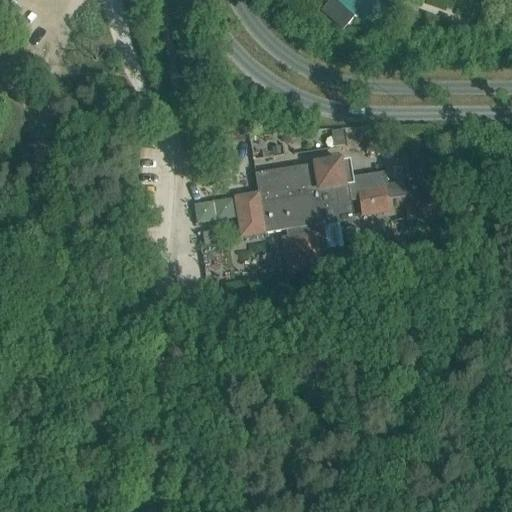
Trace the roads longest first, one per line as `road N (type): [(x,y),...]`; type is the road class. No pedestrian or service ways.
road 1 (track): [(160,125),(148,511)]
road 2 (tertiary): [(200,0),(212,29),(269,84),(332,113),(511,116)]
road 3 (tertiary): [(511,91),(391,91),(336,82),(274,51),(234,0)]
road 4 (track): [(0,262),(70,7),(92,0)]
